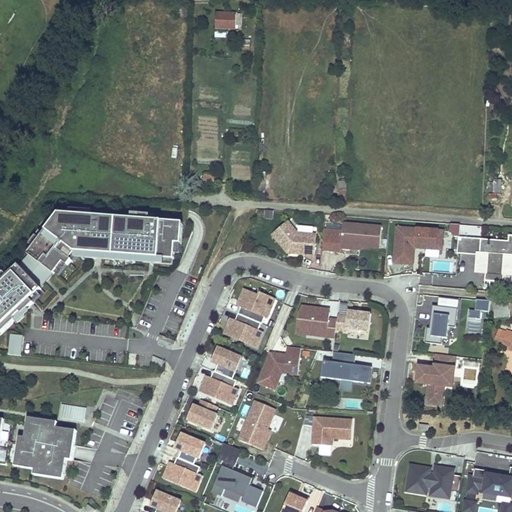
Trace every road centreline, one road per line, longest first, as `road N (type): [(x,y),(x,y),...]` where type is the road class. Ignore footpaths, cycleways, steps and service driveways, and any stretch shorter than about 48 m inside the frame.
road 1 (residential): [(391,438),(403,323),(393,296),(239,265),(220,280),(122,511)]
road 2 (residential): [(391,438),(511,441)]
